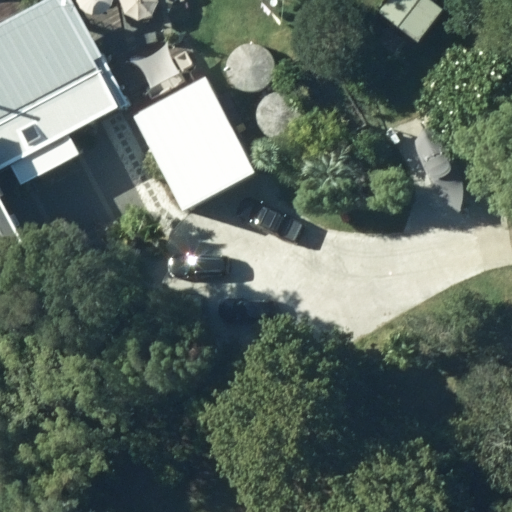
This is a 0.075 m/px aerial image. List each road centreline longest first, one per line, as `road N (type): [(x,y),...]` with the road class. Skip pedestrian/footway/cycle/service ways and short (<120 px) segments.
road 1 (unknown): [(511,156),(425,138),(261,147)]
road 2 (unknown): [(342,511),(511,372)]
